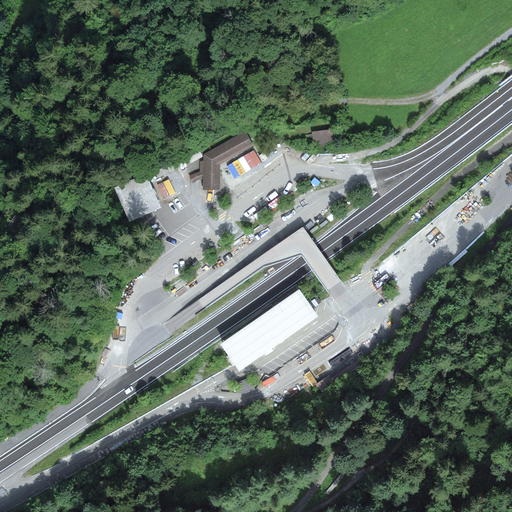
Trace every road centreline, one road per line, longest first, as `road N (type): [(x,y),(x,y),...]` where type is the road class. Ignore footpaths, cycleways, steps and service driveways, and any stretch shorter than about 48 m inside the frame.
road 1 (trunk): [(511,107),(108,399)]
road 2 (unclassified): [(296,511),(511,219)]
road 3 (trunk): [(0,502),(200,395)]
road 4 (track): [(320,104),(434,94),(511,35)]
road 5 (trunk): [(511,106),(370,178)]
road 6 (track): [(315,511),(373,466),(417,415)]
road 7 (trunk): [(108,399),(0,472)]
